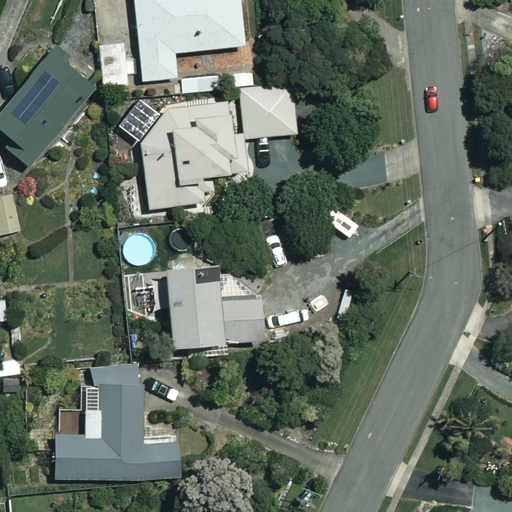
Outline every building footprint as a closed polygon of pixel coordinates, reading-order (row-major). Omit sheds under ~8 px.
[(241,42),(235,0),(130,0),(141,81),(176,77),(172,52),(241,42)] [(123,42),(96,45),(101,86),(128,82),(123,42)] [(91,90),(50,53),(0,107),(0,131),(8,139),(1,146),(23,165),(91,90)] [(292,132),(285,82),(237,89),(244,138),(292,132)] [(232,100),(163,106),(137,137),(143,206),(198,201),(196,173),(238,169),(232,100)] [(0,233),(20,229),(12,193),(0,195),(0,233)] [(212,260),(161,262),(164,343),(255,340),(253,294),(213,295),(212,260)] [(141,364),(88,367),(89,386),(78,386),(81,437),(51,439),(54,481),(175,474),(172,439),(145,440),(141,364)]
